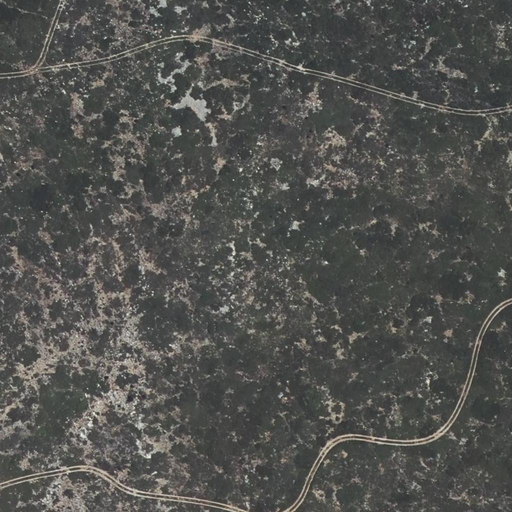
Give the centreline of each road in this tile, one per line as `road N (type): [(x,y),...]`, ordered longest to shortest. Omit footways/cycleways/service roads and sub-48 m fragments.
road 1 (track): [(511,108),(435,106),(180,37),(42,70)]
road 2 (track): [(285,511),(336,439),(419,441),(449,424),(485,324),(511,300)]
road 3 (track): [(0,486),(96,470),(143,494),(243,511)]
